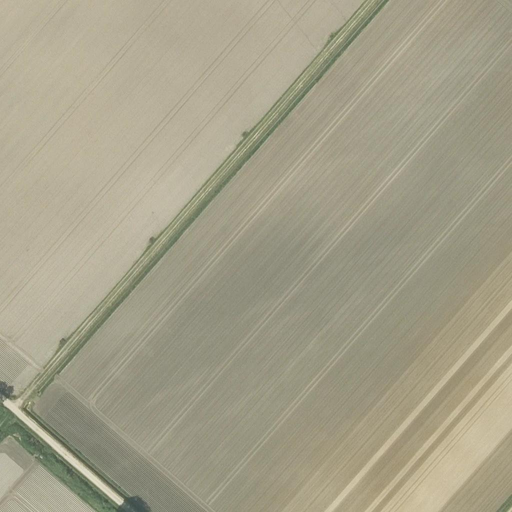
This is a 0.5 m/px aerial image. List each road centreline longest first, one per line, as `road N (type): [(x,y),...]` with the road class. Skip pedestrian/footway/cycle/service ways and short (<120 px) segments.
road 1 (track): [(16,412),(378,0)]
road 2 (track): [(16,412),(130,511)]
